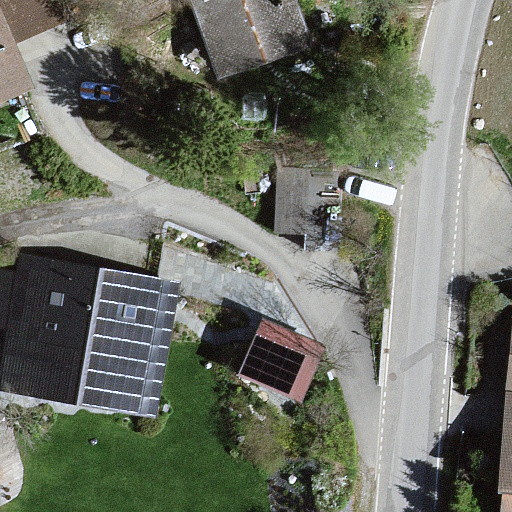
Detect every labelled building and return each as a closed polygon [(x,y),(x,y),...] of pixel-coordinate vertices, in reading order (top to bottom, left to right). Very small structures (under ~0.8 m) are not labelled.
[(51,0),(0,0),(0,98),(30,87),(10,38),(59,18),(51,0)] [(302,0),(192,0),(223,76),(319,45),(302,0)] [(99,272),(29,261),(26,280),(0,275),(0,327),(13,329),(4,387),(154,411),(175,285),(99,272)] [(257,309),(234,364),(303,393),(326,338),(257,309)] [(511,511),(511,321),(498,511),(511,511)]
